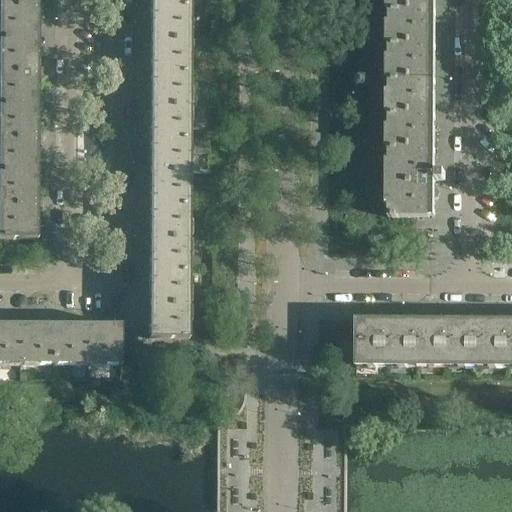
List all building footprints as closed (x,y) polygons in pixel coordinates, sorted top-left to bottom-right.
[(42,14),(42,3),(38,3),(37,0),(0,0),(0,41),(38,42),(38,14),(42,14)] [(190,9),(189,0),(149,0),(150,9),(190,9)] [(430,170),(430,0),(389,0),(388,219),(430,219),(430,198),(434,193),(435,181),(436,181),(436,182),(445,182),(445,173),(436,173),(436,174),(435,174),(435,170),(430,170)] [(189,75),(189,40),(190,9),(150,9),(150,36),(146,36),(146,47),(150,47),(150,75),(189,75)] [(42,80),(42,69),(38,69),(38,42),(0,41),(0,107),(37,108),(38,80),(42,80)] [(189,141),(189,75),(150,75),(149,103),(145,103),(145,113),(149,113),(149,141),(189,141)] [(41,146),(41,136),(37,136),(37,108),(0,107),(0,173),(37,174),(37,146),(41,146)] [(189,208),(189,172),(189,141),(149,141),(149,169),(145,169),(145,180),(149,180),(149,207),(189,208)] [(41,213),(41,202),(37,202),(37,174),(0,173),(0,240),(36,241),(37,241),(37,213),(41,213)] [(188,274),(189,208),(149,207),(149,235),(145,235),(145,246),(149,246),(149,274),(188,274)] [(188,341),(188,305),(188,274),(149,274),(148,301),(144,301),(144,312),(148,312),(148,340),(188,341)] [(387,369),(387,321),(356,321),(356,369),(387,369)] [(417,369),(417,321),(387,321),(387,369),(417,369)] [(448,369),(448,321),(417,321),(417,369),(448,369)] [(478,369),(478,321),(448,321),(448,369),(478,369)] [(508,369),(508,321),(478,321),(478,369),(508,369)] [(0,366),(53,367),(53,326),(25,326),(25,322),(14,322),(14,326),(0,325),(0,366)] [(120,367),(120,326),(91,326),(91,322),(81,322),(81,326),(53,326),(53,367),(120,367)]
